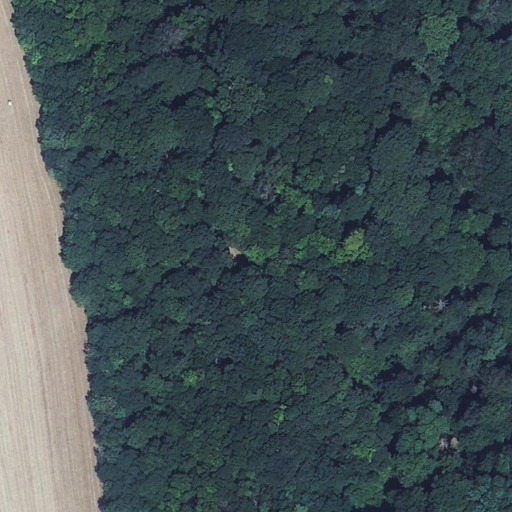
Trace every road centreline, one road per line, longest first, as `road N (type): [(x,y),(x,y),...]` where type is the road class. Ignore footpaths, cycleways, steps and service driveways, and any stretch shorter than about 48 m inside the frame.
road 1 (track): [(437,511),(180,176)]
road 2 (track): [(85,0),(180,176)]
road 3 (track): [(180,176),(170,0)]
